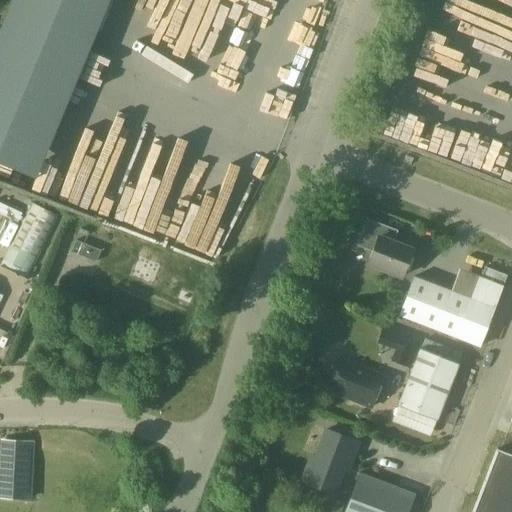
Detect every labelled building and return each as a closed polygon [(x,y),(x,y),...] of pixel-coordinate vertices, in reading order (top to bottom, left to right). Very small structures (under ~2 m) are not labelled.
[(0,163),(34,177),(106,0),(9,0),(0,22),(0,163)] [(28,280),(58,216),(30,203),(0,266),(28,280)] [(401,277),(412,249),(387,240),(392,228),(366,218),(357,242),(365,245),(364,249),(372,252),(367,264),(401,277)] [(96,263),(101,251),(75,240),(70,252),(96,263)] [(398,315),(456,337),(479,347),(503,286),(479,277),(471,299),(413,277),(398,315)] [(420,338),(402,331),(395,350),(390,361),(408,368),(420,338)] [(436,420),(458,363),(420,349),(398,406),(436,420)] [(371,407),(383,377),(339,360),(327,390),(371,407)] [(347,471),(358,443),(325,430),(315,457),(311,456),(301,481),(334,494),(343,469),(347,471)] [(0,497),(28,499),(31,443),(2,441),(0,489),(0,497)] [(511,511),(511,455),(497,449),(472,511),(511,511)] [(408,511),(415,495),(359,473),(344,511),(408,511)] [(342,511),(344,506),(336,503),(332,511),(342,511)]
